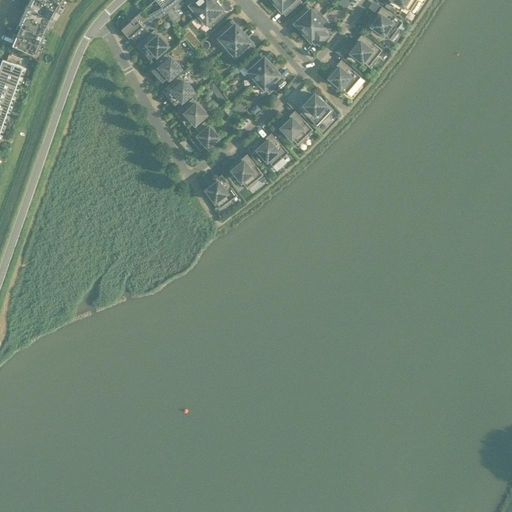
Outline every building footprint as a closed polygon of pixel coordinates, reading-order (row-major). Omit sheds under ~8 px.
[(38,0),(30,0),(32,1),(29,7),(50,18),(54,11),(38,0)] [(38,0),(54,11),(59,3),(54,0),(38,0)] [(154,0),(161,7),(166,13),(180,0),(154,0)] [(198,14),(214,0),(213,0),(186,0),(186,1),(190,5),(198,14)] [(214,0),(198,14),(195,17),(202,25),(205,22),(206,23),(210,28),(226,14),(221,8),(214,0)] [(276,0),(274,2),(281,10),(281,11),(285,16),(301,2),(299,0),(276,0)] [(347,0),(340,0),(339,2),(345,9),(350,3),(347,0)] [(417,3),(418,1),(417,0),(416,0),(393,0),(410,11),(411,11),(412,10),(414,8),(416,5),(417,3)] [(174,7),(176,10),(184,3),(181,1),(174,7)] [(385,6),(393,13),(395,9),(387,3),(385,6)] [(27,11),(25,16),(25,17),(46,26),(50,18),(29,7),(26,5),(24,9),(27,11)] [(303,32),(322,15),(315,8),(312,10),(311,9),(307,5),(291,19),(295,24),(296,24),(303,32)] [(166,13),(161,7),(147,16),(142,11),(121,29),(129,38),(130,37),(134,41),(166,13)] [(371,26),(390,39),(391,40),(393,38),(394,37),(396,33),(397,32),(398,30),(397,29),(402,22),(381,7),(377,13),(379,15),(371,26)] [(25,17),(25,16),(22,15),(20,20),(23,21),(21,26),(42,36),(46,26),(25,17)] [(322,15),(303,32),(310,40),(310,41),(315,46),(331,32),(327,27),(326,26),(329,23),(322,15)] [(224,50),(243,33),(236,25),(231,19),(215,34),(219,38),(220,40),(217,42),(224,50)] [(19,30),(17,35),(38,45),(42,36),(21,26),(18,24),(16,29),(19,30)] [(157,55),(168,46),(166,44),(167,43),(165,41),(163,38),(160,36),(159,36),(158,35),(154,30),(136,45),(149,60),(156,54),(157,55)] [(250,41),(243,33),(224,50),(231,58),(234,55),(235,56),(239,61),(255,46),(250,41)] [(34,55),(38,45),(17,35),(14,34),(12,38),(15,40),(12,45),(34,55)] [(357,40),(359,42),(351,52),(369,66),(370,67),(372,66),(373,64),(375,61),(376,59),(378,57),(377,57),(382,50),(362,34),(357,40)] [(195,37),(189,42),(194,47),(199,42),(195,37)] [(256,80),(272,66),(265,58),(260,52),(244,67),(248,71),(249,72),(246,75),(253,83),(256,80)] [(169,78),(180,68),(179,67),(180,66),(178,63),(175,60),(173,58),(172,59),(171,57),(171,58),(166,53),(149,68),(162,82),(168,77),(169,78)] [(3,59),(0,65),(0,69),(20,76),(23,66),(3,59)] [(355,83),(360,77),(341,60),(336,66),(338,68),(329,78),(340,87),(340,88),(347,94),(348,93),(350,92),(351,91),(354,88),(355,86),(356,84),(355,83)] [(279,74),(272,66),(256,80),(264,89),(268,94),(284,79),(280,74),(279,74)] [(0,69),(0,79),(16,86),(20,76),(0,69)] [(182,101),(193,91),(192,89),(193,89),(191,86),(188,83),(186,81),(185,82),(183,80),(179,75),(162,90),(175,105),(181,100),(182,101)] [(0,90),(13,95),(16,86),(0,79),(0,90)] [(0,90),(0,101),(10,105),(13,95),(0,90)] [(331,112),(332,110),(326,103),(325,104),(314,94),(305,104),(303,102),(297,107),(316,125),(322,119),(323,120),(325,119),(326,117),(329,115),(330,113),(331,112)] [(195,124),(206,114),(204,112),(205,111),(204,109),(201,106),(199,104),(198,105),(196,103),(192,98),(175,113),(188,128),(194,122),(195,124)] [(0,112),(6,115),(10,105),(0,101),(0,112)] [(306,135),(312,129),(294,111),(289,116),(291,118),(281,127),(297,144),(298,145),(300,144),(301,142),(304,140),(306,138),(307,136),(306,135)] [(208,146),(219,137),(217,135),(218,134),(216,132),(214,129),(211,127),(210,127),(209,126),(204,121),(187,136),(200,151),(207,145),(208,146)] [(232,127),(226,133),(229,137),(236,131),(232,127)] [(282,158),(288,152),(271,133),(265,138),(267,140),(257,149),(272,166),(273,167),(275,166),(277,165),(280,162),(281,161),(283,159),(282,158)] [(256,180),(263,174),(247,154),(241,159),(243,161),(232,170),(246,188),(247,187),(247,189),(249,187),(251,186),(254,184),(256,182),(257,181),(256,180)] [(232,172),(228,168),(223,172),(227,176),(232,172)] [(230,200),(237,195),(222,174),(215,179),(217,181),(206,189),(215,201),(214,202),(219,209),(221,208),(224,207),(228,204),(229,203),(231,201),(230,200)]
